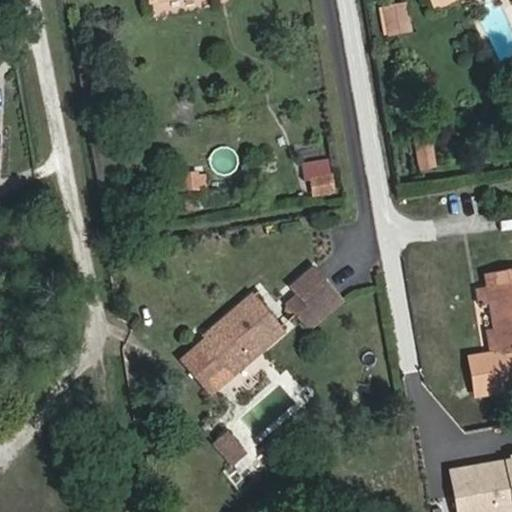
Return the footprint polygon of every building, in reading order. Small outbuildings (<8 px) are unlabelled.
[(454,0),(431,0),(436,9),(454,0)] [(410,32),(405,4),(383,8),(388,36),(410,32)] [(427,132),(409,135),(414,171),(432,168),(427,132)] [(175,172),(175,190),(206,190),(206,172),(175,172)] [(333,192),(331,176),(311,180),(314,196),(333,192)] [(309,329),(342,302),(313,269),(291,287),(298,295),(287,305),(309,329)] [(511,353),(511,284),(477,290),(480,306),(492,304),(496,329),(500,356),(511,353)] [(211,395),(284,332),(252,295),(203,337),(206,341),(182,361),(211,395)] [(495,370),(511,367),(511,353),(500,356),(496,329),(488,330),(495,370)] [(245,455),(226,433),(213,444),(232,466),(245,455)]
